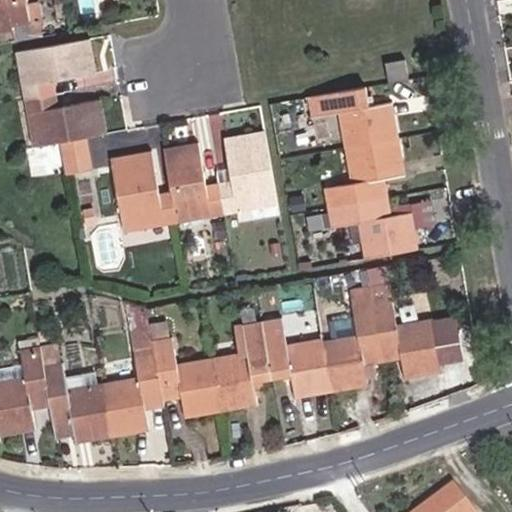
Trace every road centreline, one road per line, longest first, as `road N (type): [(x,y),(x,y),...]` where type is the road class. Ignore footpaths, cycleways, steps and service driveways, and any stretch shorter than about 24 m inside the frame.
road 1 (residential): [(511,406),(360,464),(210,498),(30,498),(0,490)]
road 2 (residential): [(476,0),(511,163)]
